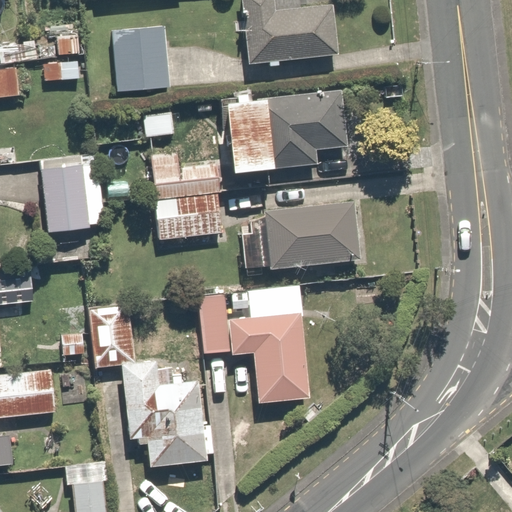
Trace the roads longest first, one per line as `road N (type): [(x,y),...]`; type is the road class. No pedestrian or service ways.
road 1 (tertiary): [(484,211),(487,309),(471,364),(429,427)]
road 2 (tertiary): [(458,0),(484,211)]
road 3 (tertiary): [(429,427),(332,511)]
